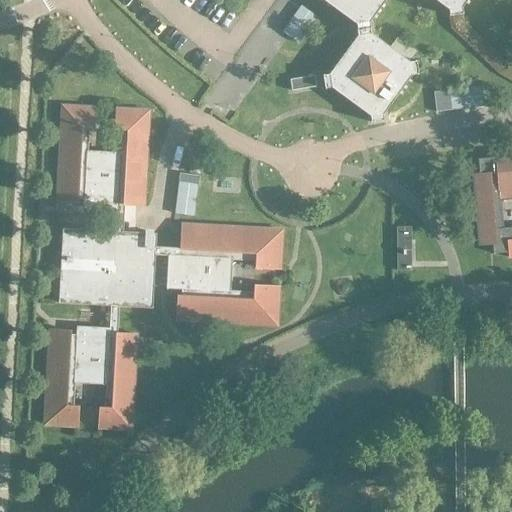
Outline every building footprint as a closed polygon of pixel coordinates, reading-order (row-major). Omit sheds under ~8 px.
[(511,0),(323,0),(355,23),(357,35),(329,73),(322,74),(324,88),(331,87),(369,115),(370,122),(384,120),(383,113),(411,75),(418,74),(415,60),(409,61),(370,33),(368,21),(383,0),(435,0),(447,9),(448,15),(450,15),(452,27),(499,72),(511,79),(511,152),(494,154),(494,157),(477,159),(478,173),(472,173),(478,245),(492,244),(492,253),(508,252),(506,228),(501,228),(499,199),(511,197),(511,68),(505,65),(461,22),(460,13),(462,13),(461,6),(465,0),(511,0)] [(289,79),(291,90),(316,86),(314,75),(289,79)] [(94,107),(62,106),(57,201),(77,202),(77,198),(83,198),(83,207),(116,209),(114,231),(58,228),(53,302),(110,305),(109,328),(76,326),(76,334),(69,334),(69,330),(49,329),(44,424),(77,426),(78,406),(73,406),(74,382),(105,384),(104,407),(99,407),(98,427),(130,429),(136,334),(116,333),(118,306),(152,308),(155,254),(159,255),(168,255),(166,288),(181,289),(181,295),(177,295),(176,319),(276,325),(278,286),(254,285),(253,292),(229,290),(231,259),(255,260),(255,267),(279,269),(281,230),(181,224),(180,248),(159,247),(155,247),(156,233),(151,233),(151,237),(146,236),(146,233),(122,231),(124,204),(143,205),(148,110),(116,109),(115,129),(120,129),(118,152),(87,150),(88,127),(93,127),(94,107)] [(396,227),(396,248),(411,248),(410,227),(396,227)] [(411,269),(411,248),(396,248),(397,270),(411,269)]
